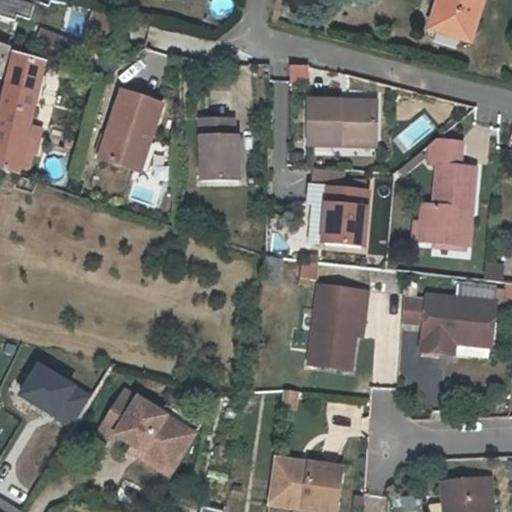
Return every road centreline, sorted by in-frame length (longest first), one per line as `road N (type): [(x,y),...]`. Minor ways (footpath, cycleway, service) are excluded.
road 1 (residential): [(511,101),(263,43),(260,0)]
road 2 (residential): [(376,440),(511,436)]
